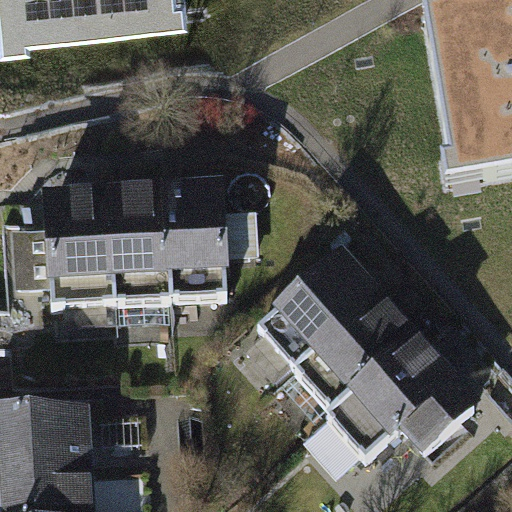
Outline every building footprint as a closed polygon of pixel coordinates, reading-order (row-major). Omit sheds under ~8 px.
[(0,0),(0,5),(24,4),(26,29),(179,15),(177,0),(0,0)] [(511,178),(511,3),(424,19),(454,188),(511,178)] [(220,196),(165,199),(171,308),(227,304),(224,263),(250,261),(256,256),(255,224),(247,218),(222,219),(220,196)] [(165,199),(110,202),(116,311),(171,308),(165,199)] [(56,239),(16,241),(19,294),(50,292),(52,315),(116,311),(110,202),(54,206),(56,239)] [(378,305),(340,264),(259,336),(297,378),(378,305)] [(414,346),(378,305),(297,378),(333,419),(414,346)] [(475,414),(414,346),(333,419),(327,424),(366,467),(404,434),(425,458),(475,414)] [(0,489),(83,484),(79,431),(0,435),(0,489)] [(0,511),(84,511),(83,484),(0,489),(0,511)]
